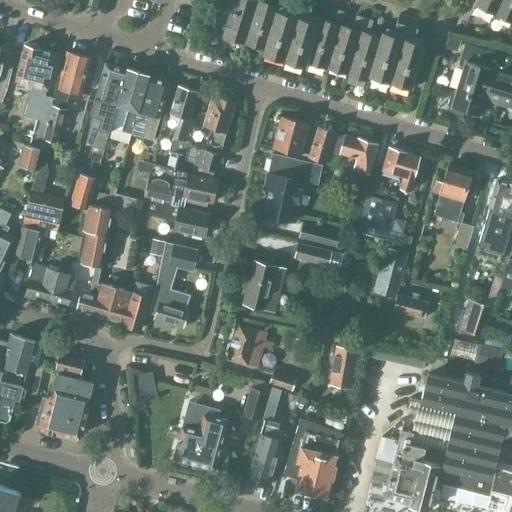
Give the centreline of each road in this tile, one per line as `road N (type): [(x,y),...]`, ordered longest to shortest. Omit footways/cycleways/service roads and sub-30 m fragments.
road 1 (residential): [(112,347),(204,344),(264,84)]
road 2 (residential): [(511,161),(264,84)]
road 3 (residential): [(260,511),(102,472)]
road 4 (residential): [(154,50),(0,4)]
road 5 (residential): [(102,472),(114,427),(112,347)]
road 6 (residential): [(112,347),(0,300)]
